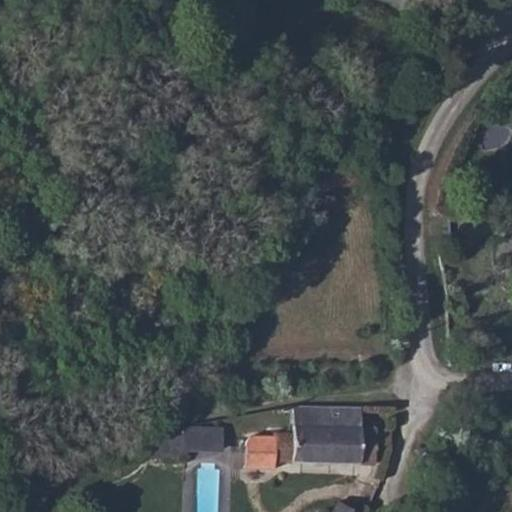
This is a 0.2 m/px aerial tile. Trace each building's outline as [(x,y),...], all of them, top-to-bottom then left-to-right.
[(347,164),(304,174),(308,193),(351,182),(347,164)] [(479,244),(479,245),(511,244),(511,225),(481,227),(479,244)] [(511,244),(479,245),(484,294),(511,296),(511,244)] [(336,442),(352,443),(350,420),(319,418),(320,400),(252,398),(252,428),(215,429),(207,435),(207,465),(236,465),(236,457),(335,460),(336,442)] [(184,403),(144,409),(146,429),(184,424),(184,403)] [(323,511),(324,511),(302,499),(295,511),(323,511)] [(354,511),(334,500),(327,511),(354,511)]
